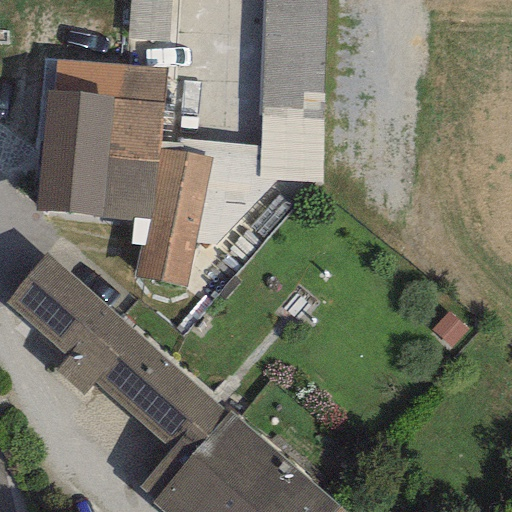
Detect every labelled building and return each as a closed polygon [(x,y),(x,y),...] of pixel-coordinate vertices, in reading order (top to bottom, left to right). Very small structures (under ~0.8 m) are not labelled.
[(169,0),(127,0),(124,39),(166,42),(169,0)] [(324,0),(260,0),(258,118),(321,119),(324,0)] [(158,143),(165,69),(53,60),(52,92),(45,90),(33,211),(146,221),(155,186),(158,143)] [(321,119),(258,118),(258,147),(255,178),(274,181),(321,182),(321,119)] [(175,145),(158,143),(155,186),(146,221),(133,276),(186,291),(194,241),(213,247),(274,181),(255,178),(258,147),(176,141),(175,145)] [(227,412),(43,254),(1,302),(65,358),(54,371),(82,395),(91,384),(169,450),(135,489),(149,502),(227,412)] [(149,502),(161,511),(331,511),(337,506),(227,412),(149,502)]
